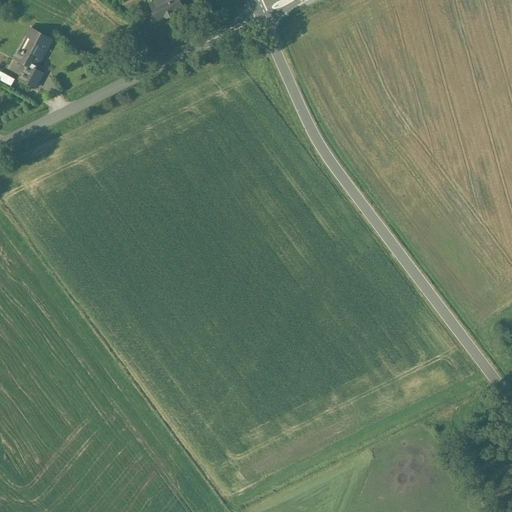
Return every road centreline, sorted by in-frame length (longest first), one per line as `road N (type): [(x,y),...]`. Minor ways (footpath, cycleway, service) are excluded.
road 1 (tertiary): [(511,403),(316,138),(261,16)]
road 2 (unclassified): [(0,145),(261,16)]
